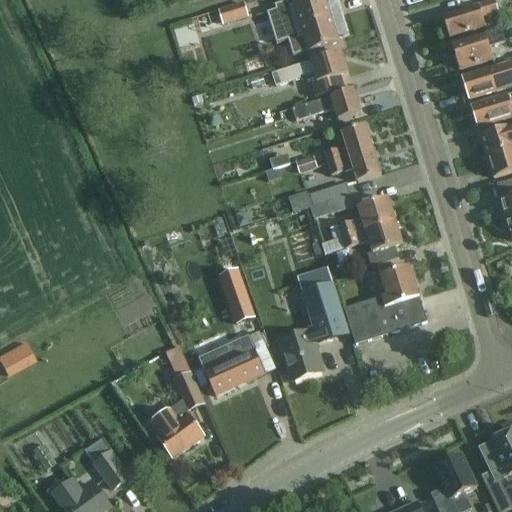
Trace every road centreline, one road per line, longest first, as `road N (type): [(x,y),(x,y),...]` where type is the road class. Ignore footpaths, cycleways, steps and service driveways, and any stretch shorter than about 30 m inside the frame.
road 1 (residential): [(497,379),(382,0)]
road 2 (tertiary): [(240,511),(334,456),(497,379)]
